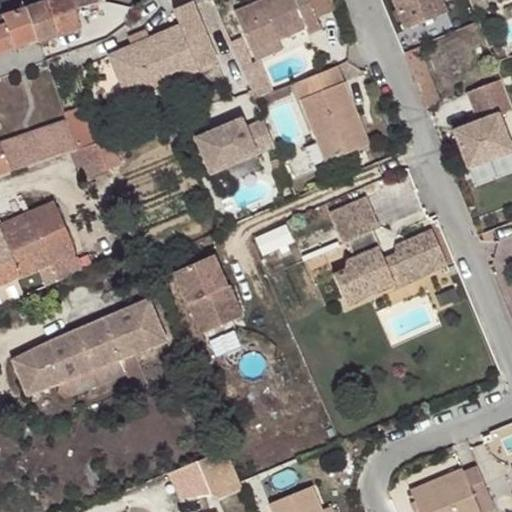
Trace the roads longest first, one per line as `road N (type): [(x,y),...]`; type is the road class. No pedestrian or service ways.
road 1 (residential): [(358,0),(511,346)]
road 2 (residential): [(511,394),(412,438),(381,467),(376,511)]
